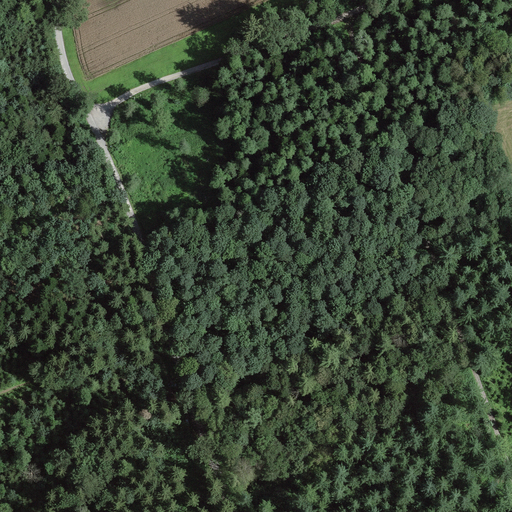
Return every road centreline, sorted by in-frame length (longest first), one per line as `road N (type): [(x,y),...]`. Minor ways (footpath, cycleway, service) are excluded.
road 1 (track): [(54,0),(64,69),(118,183),(233,511)]
road 2 (track): [(347,15),(511,461)]
road 3 (track): [(89,121),(143,88),(379,0)]
